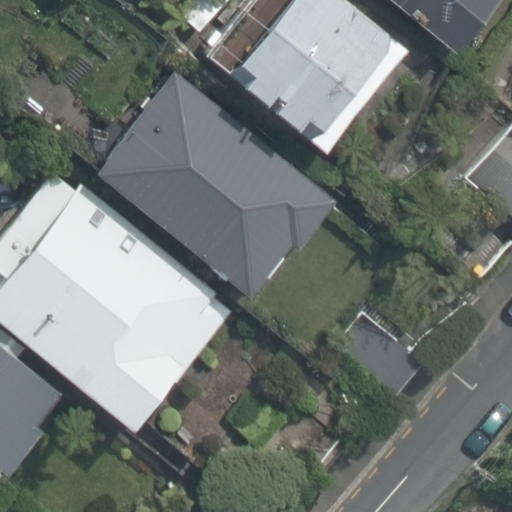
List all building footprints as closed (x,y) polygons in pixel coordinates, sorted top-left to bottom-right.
[(394,38),(346,0),(258,0),(210,59),(311,140),(394,38)] [(379,0),(435,47),(476,0),(379,0)] [(318,185),(175,63),(87,165),(231,287),(318,185)] [(214,310),(62,169),(0,230),(0,315),(123,425),(214,310)] [(57,384),(0,339),(0,461),(4,465),(37,422),(29,416),(57,384)]
